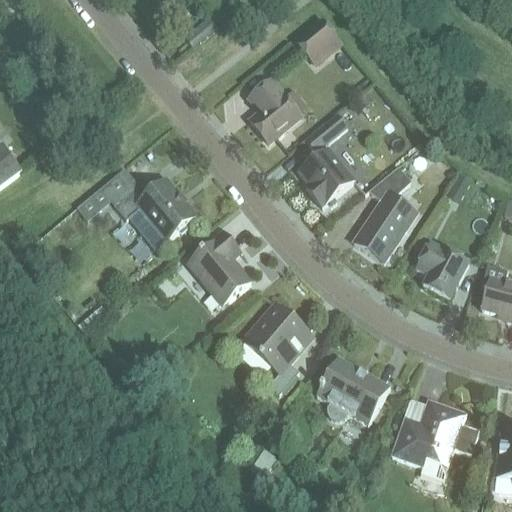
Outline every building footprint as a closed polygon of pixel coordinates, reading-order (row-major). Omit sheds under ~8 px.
[(223,10),(209,22),(217,32),(231,20),(223,10)] [(209,22),(207,21),(183,40),(192,52),(217,32),(209,22)] [(342,47),(324,26),(299,46),(317,68),(342,47)] [(349,61),(343,66),(348,71),(354,66),(349,61)] [(271,85),(249,103),(261,117),(250,126),(269,148),(301,121),(298,118),(284,100),(271,85)] [(337,120),(306,145),(316,157),(347,132),(346,130),(337,120)] [(0,191),(22,176),(3,150),(0,152),(0,191)] [(305,192),(322,213),(327,208),(331,211),(337,206),(335,202),(355,186),(328,153),(299,177),(308,190),(305,192)] [(384,268),(418,218),(394,202),(411,186),(407,180),(399,171),(369,196),(382,206),(354,248),(384,268)] [(460,179),(447,201),(459,208),(471,185),(460,179)] [(155,256),(168,245),(178,237),(182,238),(188,234),(187,230),(197,221),(186,208),(188,207),(180,197),(178,199),(166,184),(147,200),(138,189),(114,210),(127,225),(128,223),(155,256)] [(225,237),(189,267),(214,297),(218,294),(229,307),(251,288),(232,264),(241,256),(238,252),(236,253),(227,242),(228,241),(225,237)] [(431,247),(416,274),(429,280),(423,291),(450,305),(469,268),(431,247)] [(483,290),(489,292),(482,315),(508,322),(507,326),(511,327),(511,289),(504,287),(507,276),(488,270),(483,290)] [(314,341),(305,334),(278,311),(258,335),(255,332),(242,347),(279,379),(269,391),(280,400),(299,377),(290,369),(299,358),(314,341)] [(167,354),(162,362),(171,368),(177,359),(167,354)] [(317,400),(331,408),(328,413),(329,418),(331,423),(336,425),(341,425),(345,423),(348,418),(369,430),(391,392),(339,363),(317,400)] [(444,484),(454,455),(472,461),(481,436),(463,430),(467,419),(436,408),(434,414),(427,411),(412,406),(406,423),(392,461),(423,472),(422,476),(444,484)] [(511,432),(503,432),(497,482),(511,484),(511,432)] [(264,455),(250,475),(263,484),(277,464),(264,455)] [(324,503),(319,511),(334,511),(336,509),(324,503)]
